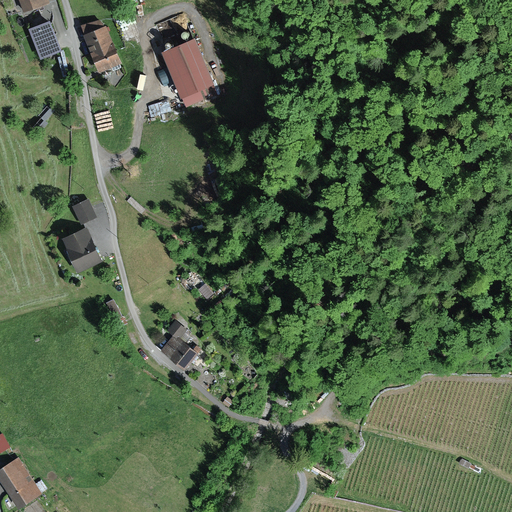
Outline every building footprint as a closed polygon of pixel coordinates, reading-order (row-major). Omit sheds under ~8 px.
[(22,0),(25,10),(51,2),(50,0),(22,0)] [(52,19),(30,27),(42,58),(64,50),(52,19)] [(93,20),(82,24),(101,71),(123,62),(107,24),(97,28),(93,20)] [(197,35),(162,49),(186,108),(218,95),(214,84),(216,83),(197,35)] [(90,198),(73,205),(82,224),(98,217),(90,198)] [(88,226),(64,237),(80,272),(104,261),(88,226)] [(123,316),(114,299),(106,303),(115,319),(113,320),(118,328),(128,323),(125,316),(123,316)] [(176,319),(168,329),(174,334),(162,349),(186,369),(200,352),(182,337),(188,329),(176,319)] [(3,433),(0,434),(0,453),(11,447),(3,433)] [(44,493),(20,457),(0,469),(0,477),(21,509),(44,493)] [(472,463),(462,458),(460,463),(470,468),(470,467),(475,469),(476,466),(472,464),(472,463)]
